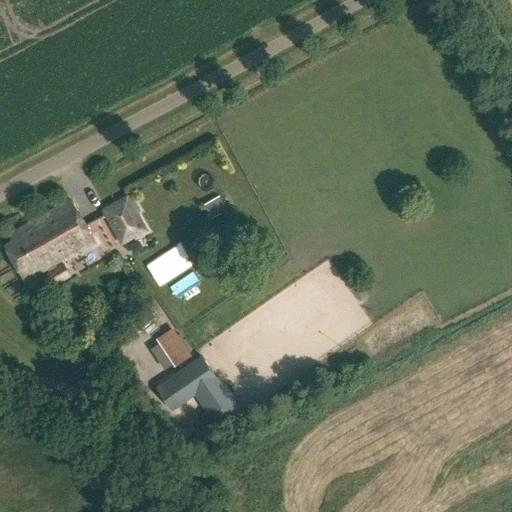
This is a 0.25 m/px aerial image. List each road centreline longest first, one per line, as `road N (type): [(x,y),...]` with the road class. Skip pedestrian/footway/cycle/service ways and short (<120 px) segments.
road 1 (unclassified): [(0,193),(361,0)]
road 2 (tertiary): [(190,511),(108,433),(0,373)]
